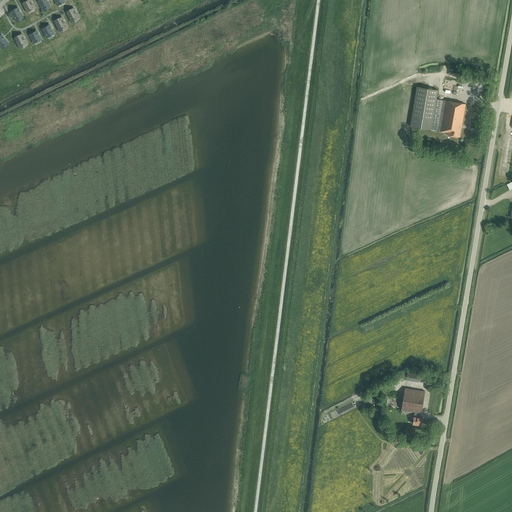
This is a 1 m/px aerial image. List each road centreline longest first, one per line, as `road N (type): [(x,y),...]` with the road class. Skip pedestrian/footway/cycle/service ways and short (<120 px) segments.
road 1 (track): [(326,0),(262,511)]
road 2 (unclassified): [(432,511),(511,29)]
